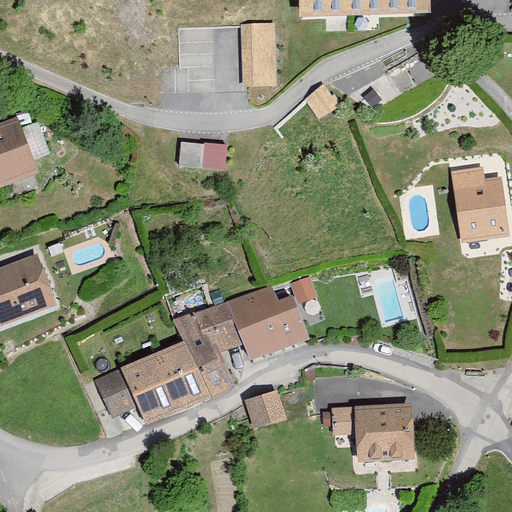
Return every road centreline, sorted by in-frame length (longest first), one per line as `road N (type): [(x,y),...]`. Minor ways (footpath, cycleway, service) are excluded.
road 1 (residential): [(0,57),(126,109),(226,124),(261,118),(329,67),(421,32),(511,22)]
road 2 (unclassified): [(0,445),(48,460),(113,450),(312,357),(348,354),(455,390),(489,417)]
road 3 (unknown): [(511,112),(421,32)]
